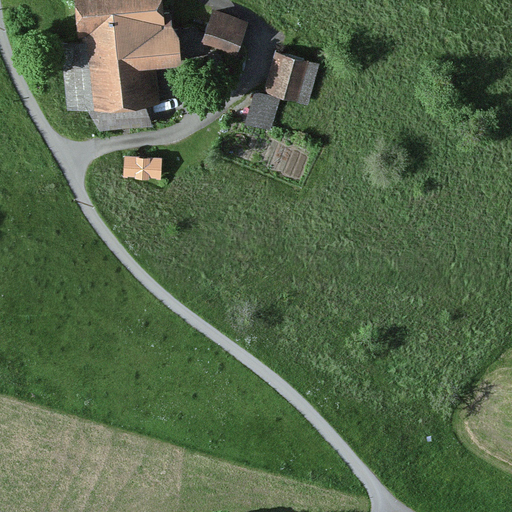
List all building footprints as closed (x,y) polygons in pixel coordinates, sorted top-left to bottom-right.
[(154,56),(175,54),(169,9),(154,11),(152,0),(85,0),(87,18),(93,17),(103,122),(146,118),(143,93),(158,91),(154,56)] [(212,11),(204,33),(236,45),(244,23),(212,11)] [(274,89),(307,98),(317,61),(284,52),(274,89)] [(250,116),(270,122),(277,98),(258,93),(250,116)] [(127,172),(157,173),(158,158),(128,156),(127,172)]
